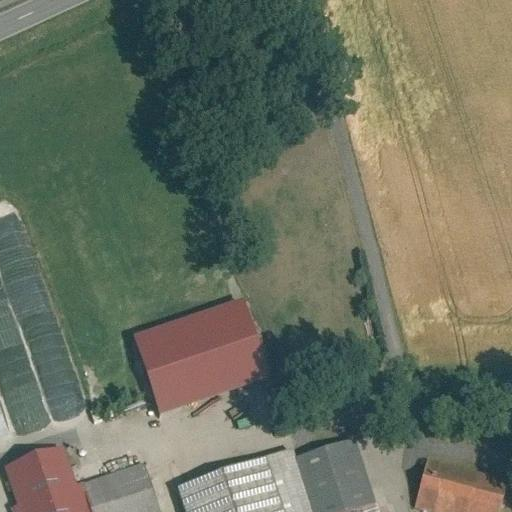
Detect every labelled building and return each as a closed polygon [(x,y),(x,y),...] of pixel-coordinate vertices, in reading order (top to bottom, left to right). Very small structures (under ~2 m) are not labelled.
[(0,255),(9,277),(35,267),(15,216),(0,221),(0,255)] [(131,343),(156,418),(266,382),(241,307),(131,343)] [(64,452),(0,472),(0,487),(8,511),(150,511),(136,470),(76,490),(64,452)] [(315,511),(297,456),(181,495),(186,511),(315,511)] [(496,511),(504,485),(425,465),(413,511),(496,511)]
